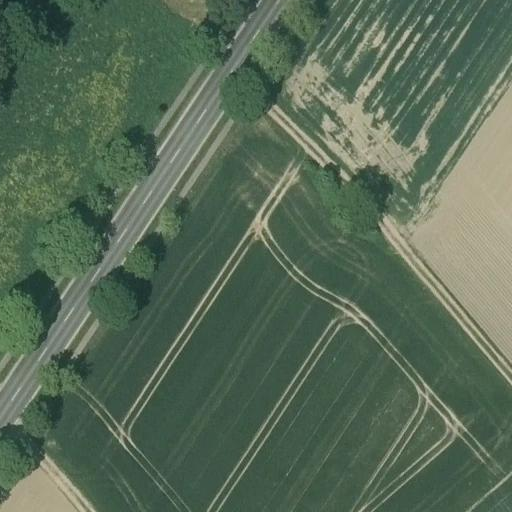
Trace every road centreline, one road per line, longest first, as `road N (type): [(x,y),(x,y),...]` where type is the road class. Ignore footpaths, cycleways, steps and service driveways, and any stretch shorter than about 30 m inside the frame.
road 1 (secondary): [(280,0),(0,419)]
road 2 (track): [(511,382),(376,219),(232,72)]
road 3 (track): [(86,511),(0,412)]
